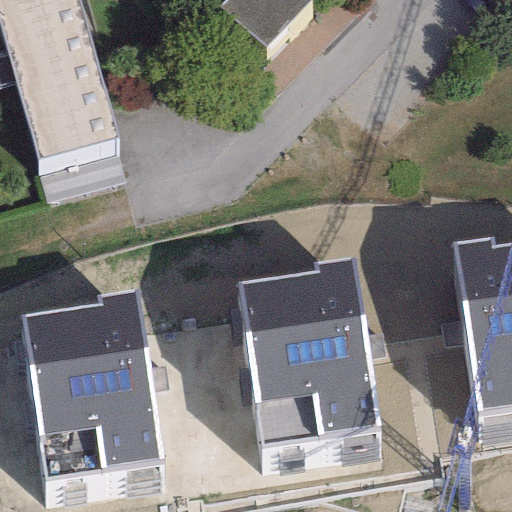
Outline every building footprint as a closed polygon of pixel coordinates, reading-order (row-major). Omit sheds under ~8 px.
[(76,0),(0,0),(0,34),(5,51),(14,84),(35,161),(115,139),(76,0)] [(308,1),(307,0),(223,0),(217,8),(264,50),(308,1)] [(0,87),(14,84),(5,51),(0,52),(0,87)] [(490,239),(451,244),(473,417),(511,411),(511,246),(492,249),(490,239)] [(356,258),(310,264),(312,276),(236,286),(258,450),(379,433),(356,258)] [(160,467),(134,290),(97,295),(98,303),(19,315),(44,484),(160,467)]
